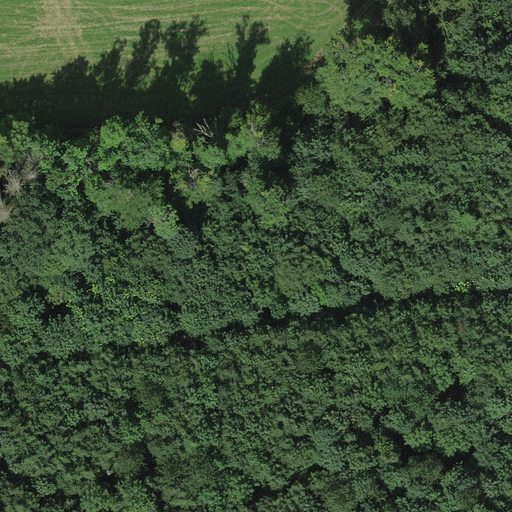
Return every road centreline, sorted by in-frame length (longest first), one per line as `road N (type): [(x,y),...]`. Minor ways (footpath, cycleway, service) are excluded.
road 1 (track): [(0,373),(379,312),(511,302)]
road 2 (track): [(380,0),(332,49),(242,112),(126,140),(0,144)]
road 3 (track): [(511,486),(157,343)]
